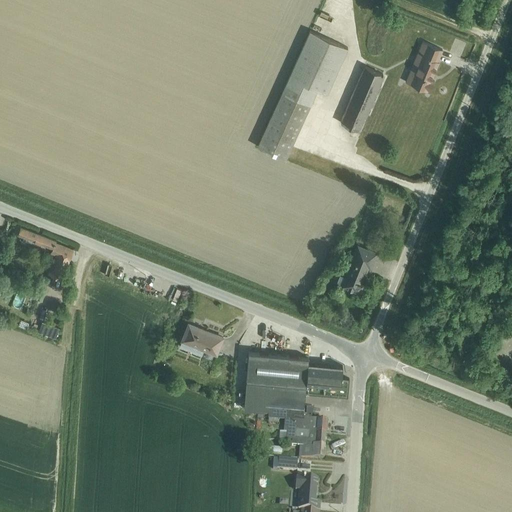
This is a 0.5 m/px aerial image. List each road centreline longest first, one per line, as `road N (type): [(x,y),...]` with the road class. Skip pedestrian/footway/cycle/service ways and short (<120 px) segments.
road 1 (unclassified): [(366,355),(0,207)]
road 2 (unclassified): [(366,355),(507,0)]
road 3 (unclassified): [(352,511),(366,355)]
road 4 (unclassified): [(511,412),(366,355)]
road 5 (track): [(72,301),(59,439)]
